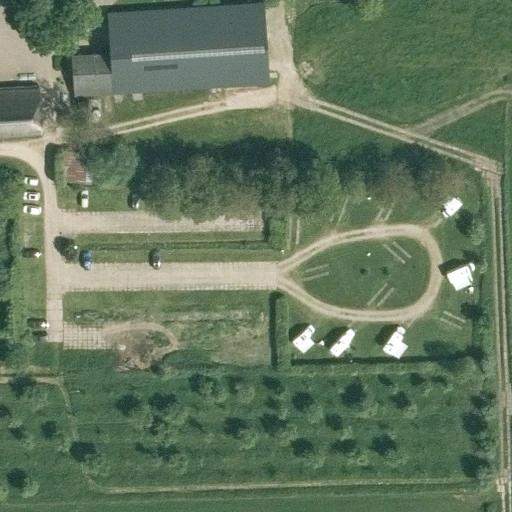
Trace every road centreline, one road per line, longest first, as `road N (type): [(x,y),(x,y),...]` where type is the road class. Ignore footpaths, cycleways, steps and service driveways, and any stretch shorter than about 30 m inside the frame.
road 1 (track): [(294,290),(339,312),(418,307),(436,280),(427,235),(352,235),(270,275)]
road 2 (track): [(495,193),(504,479)]
road 3 (track): [(50,223),(269,220)]
road 4 (track): [(51,278),(270,275)]
road 5 (track): [(50,130),(88,136),(261,99)]
road 6 (track): [(33,153),(47,184),(53,342)]
road 7 (track): [(19,49),(41,68),(46,96),(50,130),(33,153)]
